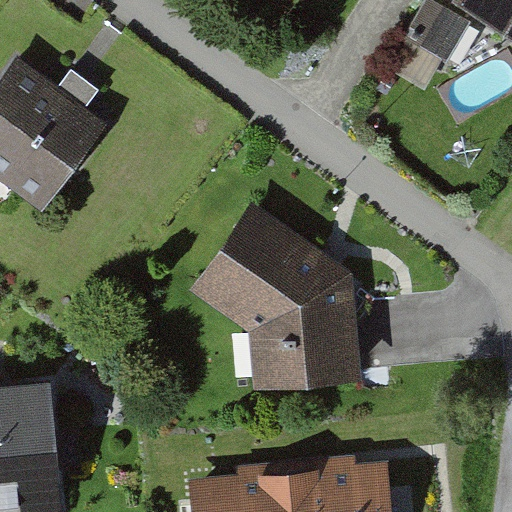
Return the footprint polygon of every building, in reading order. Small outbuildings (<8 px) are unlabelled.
[(511,59),(511,0),(448,0),(438,16),(511,59)] [(25,230),(95,137),(74,122),(86,105),(69,93),(56,83),(42,102),(5,74),(0,79),(0,221),(5,215),(25,230)] [(237,402),(346,391),(341,289),(320,275),(236,217),(173,304),(233,347),(237,402)] [(0,511),(52,511),(46,417),(0,420),(0,511)] [(221,494),(172,498),(173,511),(376,511),(374,482),(344,485),(343,472),(220,484),(221,494)]
